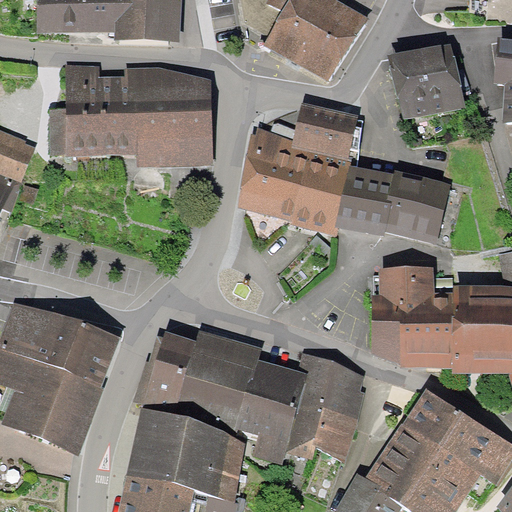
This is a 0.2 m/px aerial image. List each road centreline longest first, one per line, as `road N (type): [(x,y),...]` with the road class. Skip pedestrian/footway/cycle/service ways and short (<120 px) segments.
road 1 (residential): [(511,430),(427,382),(177,294)]
road 2 (unclassified): [(245,83),(195,63),(0,47)]
road 3 (unclassified): [(177,294),(212,249),(245,83)]
road 4 (unclassified): [(96,511),(110,427),(145,329)]
road 5 (unclassified): [(245,83),(329,97),(348,91),(387,29)]
road 6 (residential): [(511,203),(470,33)]
road 7 (residential): [(0,283),(145,329)]
